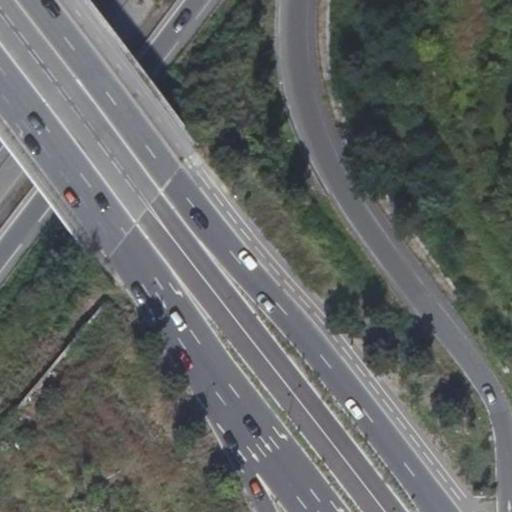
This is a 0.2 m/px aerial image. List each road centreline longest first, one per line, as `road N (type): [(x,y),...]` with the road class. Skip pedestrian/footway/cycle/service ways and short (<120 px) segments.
road 1 (primary): [(439,511),(29,0)]
road 2 (trunk): [(509,511),(503,418),(366,234),(310,132),(296,87),(293,0)]
road 3 (primary): [(0,76),(249,418)]
road 4 (trunk): [(0,260),(200,0)]
road 5 (trunk): [(0,123),(96,0)]
